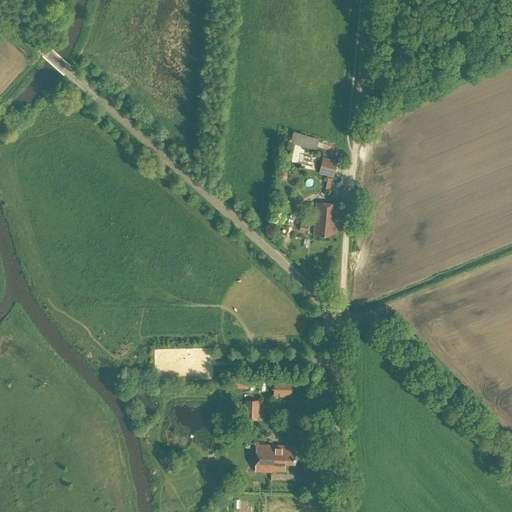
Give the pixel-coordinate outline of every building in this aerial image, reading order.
[(312,166),(314,155),(304,153),(302,164),(312,166)] [(324,158),(319,175),(334,178),(338,162),(324,158)] [(316,202),(313,235),(328,236),(329,233),(335,234),(338,204),(316,202)] [(292,392),(292,382),(274,382),(273,396),(280,396),(280,392),(292,392)] [(258,418),(259,400),(245,400),(245,418),(258,418)] [(255,444),(254,471),(271,472),(271,470),(285,471),(285,463),(295,463),(295,445),(255,444)]
